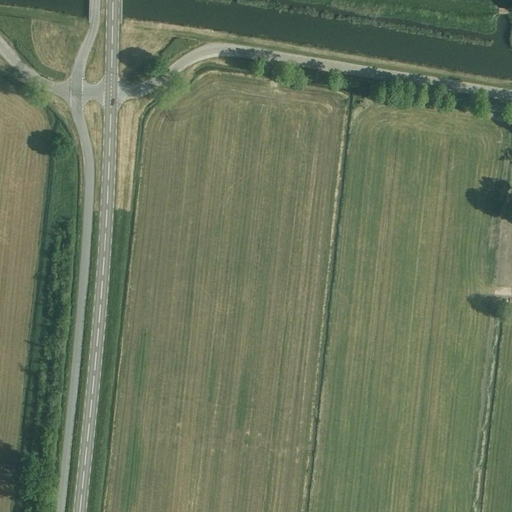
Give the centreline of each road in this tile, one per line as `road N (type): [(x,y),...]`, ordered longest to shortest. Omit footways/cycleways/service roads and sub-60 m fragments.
road 1 (unclassified): [(60,511),(88,210),(88,153),(75,92)]
road 2 (secondary): [(79,511),(110,92)]
road 3 (tertiary): [(110,92),(143,89),(194,55),(225,49),(511,96)]
